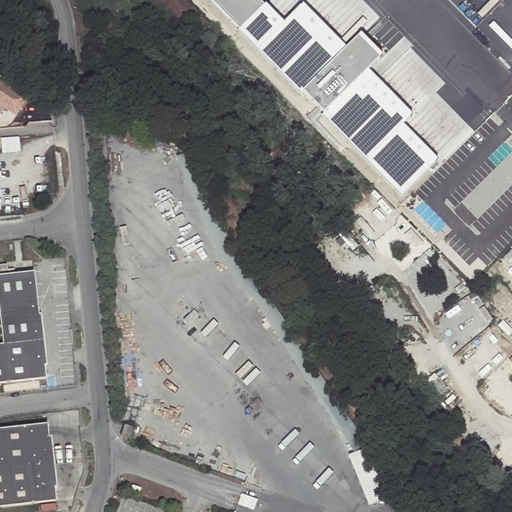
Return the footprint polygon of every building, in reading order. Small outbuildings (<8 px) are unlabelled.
[(216,0),(245,30),(243,32),(305,95),(307,93),(328,114),(326,116),(404,196),(439,162),(405,127),(415,117),(371,73),(385,59),(364,38),(350,52),(305,7),(287,26),(269,7),(266,9),(256,0),(216,0)] [(0,105),(14,115),(26,97),(0,80),(0,105)] [(5,109),(2,114),(12,121),(15,116),(5,109)] [(225,223),(194,151),(178,157),(213,238),(219,237),(232,236),(225,223)] [(332,241),(340,252),(352,243),(344,232),(332,241)] [(241,282),(243,281),(254,274),(250,267),(240,252),(232,236),(219,237),(213,238),(217,247),(241,282)] [(0,264),(0,332),(1,343),(43,338),(41,314),(39,314),(34,271),(8,274),(7,263),(0,264)] [(267,317),(314,389),(312,361),(300,342),(254,274),(243,281),(267,317)] [(0,342),(0,382),(44,378),(44,365),(46,365),(43,338),(1,343),(0,342)] [(412,356),(417,368),(431,362),(425,350),(412,356)] [(356,451),(367,444),(362,435),(312,361),(314,389),(356,451)] [(48,423),(0,427),(0,467),(55,461),(52,436),(50,436),(48,423)] [(124,424),(120,435),(131,439),(135,428),(124,424)] [(55,461),(0,467),(0,505),(57,500),(56,487),(58,486),(55,461)] [(258,499),(242,494),(239,503),(254,509),(258,499)]
